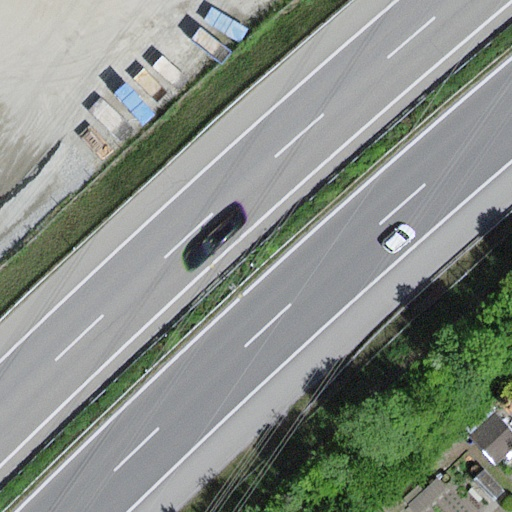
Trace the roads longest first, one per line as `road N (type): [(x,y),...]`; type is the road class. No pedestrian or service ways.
road 1 (motorway): [(459,0),(182,240),(0,414)]
road 2 (motorway): [(73,511),(259,332),(511,112)]
